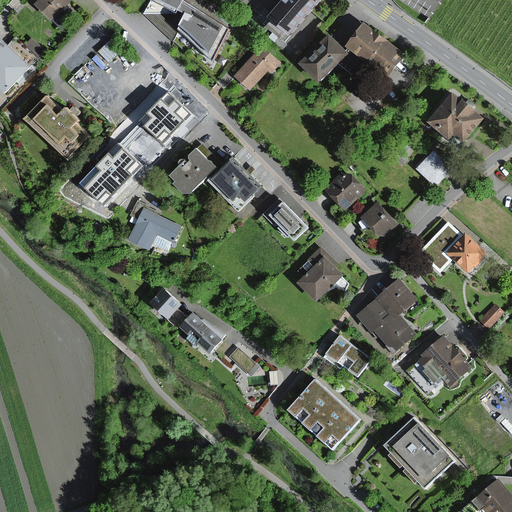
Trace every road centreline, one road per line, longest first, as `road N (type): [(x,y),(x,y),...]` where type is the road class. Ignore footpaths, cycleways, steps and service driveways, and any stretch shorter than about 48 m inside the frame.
road 1 (residential): [(105,0),(368,261),(380,263),(395,251)]
road 2 (primary): [(366,0),(511,105)]
road 3 (residential): [(395,251),(511,385)]
road 4 (track): [(76,511),(117,491),(242,457)]
road 5 (residential): [(395,251),(511,146)]
road 6 (residential): [(375,511),(275,418)]
road 7 (unknown): [(209,107),(145,184),(152,203)]
